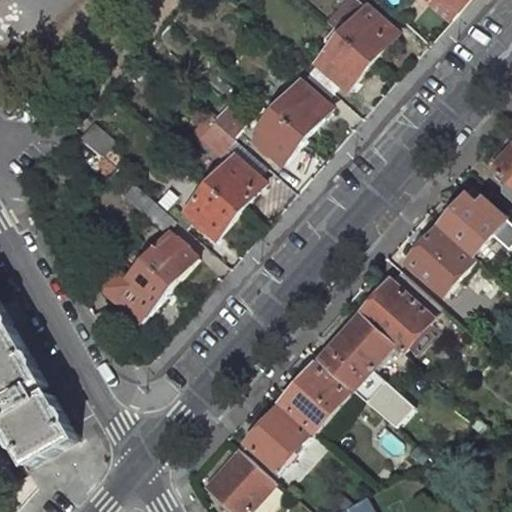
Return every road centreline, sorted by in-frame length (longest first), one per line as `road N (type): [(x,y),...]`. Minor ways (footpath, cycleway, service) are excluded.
road 1 (residential): [(138,461),(511,41)]
road 2 (residential): [(138,461),(0,224)]
